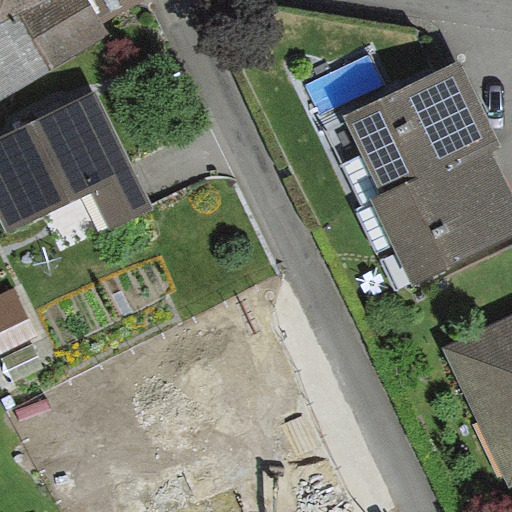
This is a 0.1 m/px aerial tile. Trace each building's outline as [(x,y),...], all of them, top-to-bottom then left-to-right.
[(0,0),(0,8),(16,0),(0,0)] [(0,94),(109,29),(93,0),(16,0),(0,8),(0,94)] [(462,46),(346,102),(367,146),(341,159),(362,201),(493,138),(505,133),(462,46)] [(111,229),(152,207),(95,91),(48,114),(0,137),(0,217),(8,233),(91,190),(111,229)] [(413,271),(511,223),(511,176),(493,138),(362,201),(356,203),(377,246),(396,237),(413,271)] [(511,297),(511,243),(455,273),(477,315),(511,297)] [(0,295),(0,355),(39,337),(16,288),(0,295)] [(510,478),(511,477),(511,305),(443,339),(510,478)] [(7,359),(19,380),(45,367),(33,345),(7,359)] [(115,481),(128,511),(394,511),(349,407),(284,434),(276,413),(115,481)]
